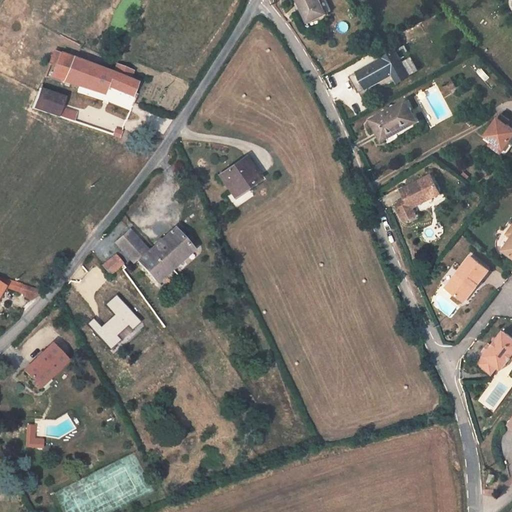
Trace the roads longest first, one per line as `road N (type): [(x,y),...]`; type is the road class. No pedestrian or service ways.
road 1 (residential): [(0,351),(108,225),(255,0)]
road 2 (residential): [(261,0),(307,65),(346,144),(442,369)]
road 3 (residential): [(442,369),(468,427),(472,511)]
